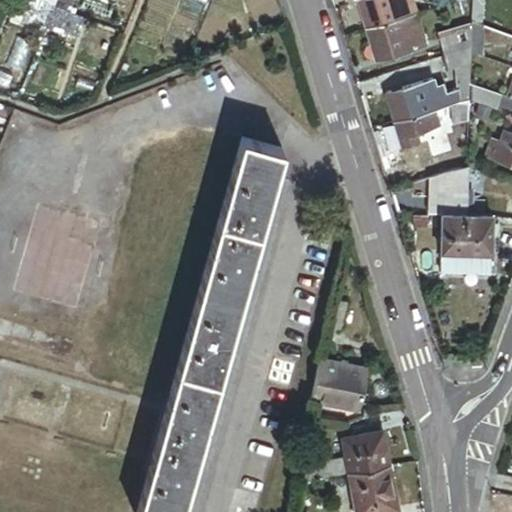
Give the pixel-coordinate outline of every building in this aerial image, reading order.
[(400,0),(354,0),(364,30),(396,21),(393,8),(402,5),(400,0)] [(400,0),(402,5),(393,8),(396,21),(418,14),(413,0),(400,0)] [(400,32),(396,21),(364,30),(368,43),(373,59),(373,61),(415,49),(409,29),(400,32)] [(482,59),(483,28),(470,23),(470,29),(470,49),(469,55),(482,59)] [(470,49),(470,29),(443,39),(448,56),(470,49)] [(448,56),(443,39),(435,41),(440,58),(446,57),(448,56)] [(373,59),(368,43),(364,44),(361,51),(363,57),(369,60),(373,59)] [(470,49),(448,56),(446,57),(450,70),(458,68),(457,93),(457,106),(468,103),(468,83),(469,55),(470,49)] [(446,57),(440,58),(444,72),(450,70),(446,57)] [(430,83),(417,87),(422,104),(435,100),(432,90),(430,83)] [(499,94),(468,83),(468,103),(493,112),(499,94)] [(385,97),(394,126),(425,116),(422,104),(417,87),(385,97)] [(441,87),(432,90),(435,100),(444,97),(441,87)] [(457,106),(457,93),(444,97),(435,100),(422,104),(425,116),(434,113),(451,108),(457,106)] [(468,103),(457,106),(451,108),(457,128),(467,125),(468,103)] [(425,116),(394,126),(394,127),(397,137),(399,142),(416,137),(439,130),(434,113),(425,116)] [(397,137),(394,127),(387,129),(390,138),(397,137)] [(485,160),(494,163),(511,169),(511,136),(504,134),(500,148),(491,144),(485,160)] [(416,137),(399,142),(402,153),(419,147),(416,137)] [(240,139),(137,511),(181,511),(186,498),(203,434),(222,366),(243,289),(269,195),(281,150),(240,139)] [(467,191),(467,170),(465,170),(442,177),(441,216),(468,217),(468,204),(467,191)] [(441,216),(440,216),(439,254),(487,255),(487,236),(488,224),(488,217),(468,217),(441,216)] [(333,235),(321,232),(316,252),(327,256),(333,235)] [(487,255),(439,254),(439,275),(487,276),(487,255)] [(328,292),(322,322),(337,325),(343,295),(328,292)] [(316,353),(308,397),(355,406),(363,362),(316,353)] [(338,438),(342,455),(345,471),(384,463),(378,430),(338,438)] [(342,455),(295,464),(291,482),(345,471),(342,455)] [(384,463),(345,471),(352,511),(368,511),(393,507),(384,463)] [(248,498),(243,511),(255,511),(259,501),(248,498)]
